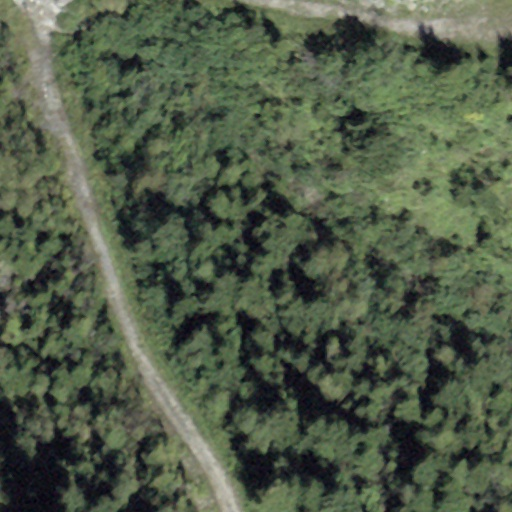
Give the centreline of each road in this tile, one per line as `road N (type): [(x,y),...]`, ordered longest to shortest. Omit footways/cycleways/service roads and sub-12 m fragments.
road 1 (track): [(76,0),(349,511)]
road 2 (track): [(511,57),(403,0)]
